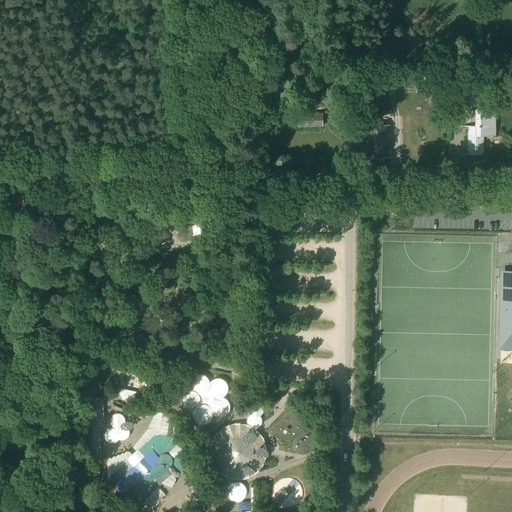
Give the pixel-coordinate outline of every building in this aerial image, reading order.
[(432,84),(422,83),(417,83),(416,93),(432,94),(432,84)] [(468,96),(468,107),(482,106),(482,95),(477,96),(477,84),(468,84),(468,88),(470,88),(470,95),(468,96)] [(495,135),(495,134),(495,108),(475,108),(475,126),(470,126),(470,131),(468,131),(468,155),(483,155),(483,135),(495,135)] [(322,126),(322,114),(298,115),(298,127),(322,126)] [(377,157),(377,125),(364,125),(365,157),(377,157)] [(377,125),(377,157),(390,156),(389,125),(377,125)] [(345,126),(345,138),(353,138),(353,126),(345,126)] [(187,218),(192,234),(202,231),(198,215),(187,218)] [(501,298),(501,306),(503,306),(502,339),(511,339),(511,273),(504,273),(503,298),(501,298)] [(88,457),(102,457),(100,426),(104,426),(103,396),(98,396),(97,367),(84,368),(88,457)] [(144,393),(147,377),(117,371),(114,387),(144,393)] [(251,407),(242,415),(250,426),(260,418),(251,407)] [(107,480),(132,508),(174,472),(178,476),(181,472),(186,463),(188,455),(183,444),(172,436),(155,434),(107,480)] [(244,439),(239,438),(231,447),(232,457),(240,463),(246,462),(250,457),(254,459),(260,452),(260,447),(255,442),(249,445),(244,439)] [(242,495),(236,478),(221,483),(227,500),(242,495)]
